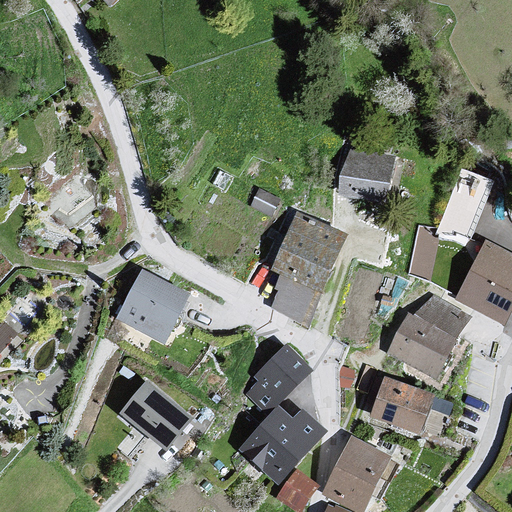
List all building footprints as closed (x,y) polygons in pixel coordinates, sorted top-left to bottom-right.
[(122,0),(101,0),(112,11),(122,0)] [(337,200),(385,207),(397,161),(348,152),(337,200)] [(265,314),(302,332),(346,239),(295,214),(269,274),(280,283),(265,314)] [(410,269),(456,277),(463,236),(416,230),(410,269)] [(511,310),(511,260),(482,246),(454,300),(502,329),(511,310)] [(190,303),(140,273),(113,324),(164,352),(190,303)] [(407,316),(384,356),(437,386),(470,323),(431,301),(412,319),(407,316)] [(4,317),(0,321),(0,353),(2,355),(22,333),(4,317)] [(310,377),(284,348),(240,392),(269,418),(310,377)] [(431,400),(383,383),(367,423),(417,442),(431,400)] [(116,420),(162,452),(190,425),(144,388),(116,420)] [(350,442),(322,495),(350,511),(363,511),(386,464),(350,442)]
